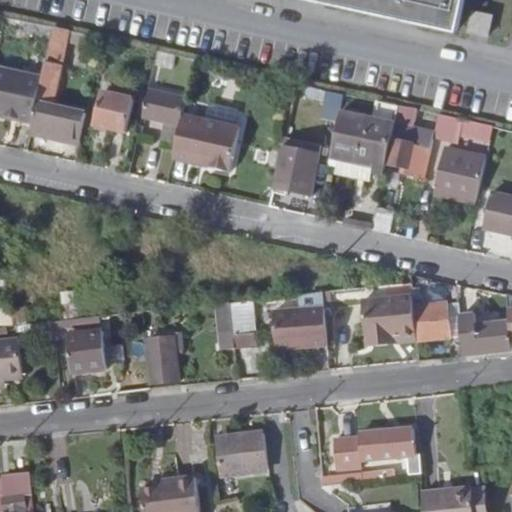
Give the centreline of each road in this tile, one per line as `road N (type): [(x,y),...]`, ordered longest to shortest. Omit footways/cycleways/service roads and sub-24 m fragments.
road 1 (residential): [(511,278),(0,159)]
road 2 (residential): [(0,420),(511,367)]
road 3 (residential): [(177,0),(511,76)]
